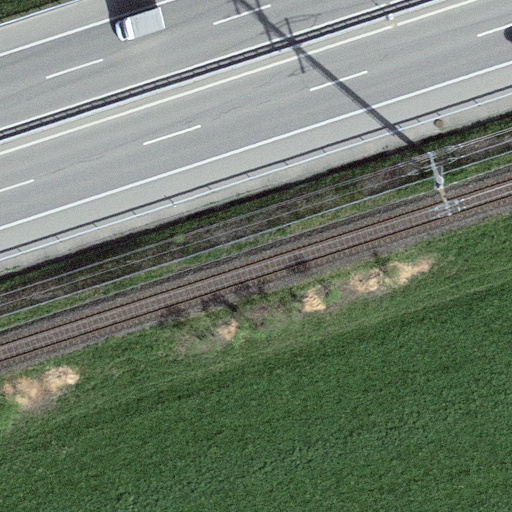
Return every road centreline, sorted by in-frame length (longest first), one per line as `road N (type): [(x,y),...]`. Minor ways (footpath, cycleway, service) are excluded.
road 1 (motorway): [(0,190),(511,24)]
road 2 (motorway): [(289,0),(0,93)]
